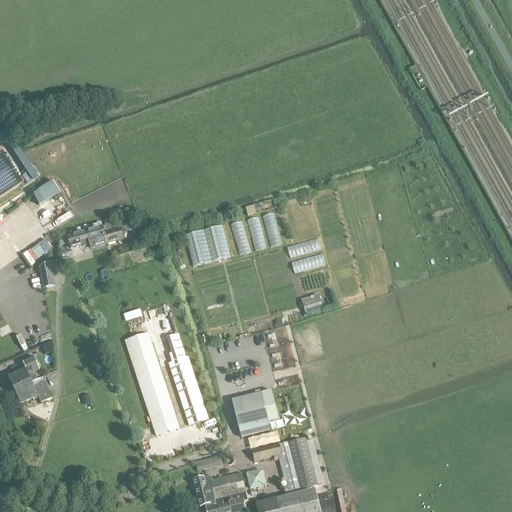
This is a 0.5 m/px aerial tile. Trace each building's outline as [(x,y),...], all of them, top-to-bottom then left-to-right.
[(0,198),(21,185),(1,154),(0,154),(0,198)] [(33,192),(39,204),(61,194),(56,182),(33,192)] [(35,184),(28,188),(32,194),(39,189),(35,184)] [(247,207),(248,214),(259,212),(258,205),(247,207)] [(264,216),(272,247),(283,244),(275,213),(264,216)] [(248,220),(256,251),(267,248),(259,217),(248,220)] [(232,224),(241,255),(252,252),(243,221),(232,224)] [(187,234),(193,266),(231,258),(225,226),(187,234)] [(104,235),(102,228),(68,237),(71,249),(83,246),(84,247),(90,245),(91,249),(107,245),(104,235)] [(104,235),(107,245),(122,240),(121,237),(127,235),(126,229),(104,235)] [(288,247),(292,258),(322,248),(319,237),(288,247)] [(31,264),(40,259),(33,248),(24,254),(31,264)] [(323,253),(293,262),(296,273),(326,264),(323,253)] [(38,269),(42,289),(55,287),(50,263),(38,269)] [(302,299),(307,316),(325,310),(320,294),(302,299)] [(157,437),(180,430),(149,335),(126,342),(157,437)] [(44,344),(48,353),(57,350),(52,340),(44,344)] [(14,391),(32,383),(37,381),(36,377),(32,379),(30,375),(34,373),(32,369),(38,367),(34,358),(23,363),(26,369),(8,377),(14,391)] [(169,365),(189,427),(208,421),(187,359),(169,365)] [(32,383),(14,391),(20,405),(38,397),(41,404),(53,399),(45,383),(34,388),(32,383)] [(262,395),(232,402),(239,431),(269,424),(262,395)] [(288,493),(316,486),(305,439),(252,452),(254,463),(280,457),(288,493)] [(202,463),(204,469),(223,464),(221,458),(202,463)] [(264,469),(247,474),(251,490),(268,486),(264,469)] [(244,503),(248,502),(242,474),(212,481),(211,477),(193,481),(200,508),(206,506),(206,509),(206,511),(244,511),(246,511),(244,503)] [(257,509),(258,511),(320,511),(316,495),(257,509)]
